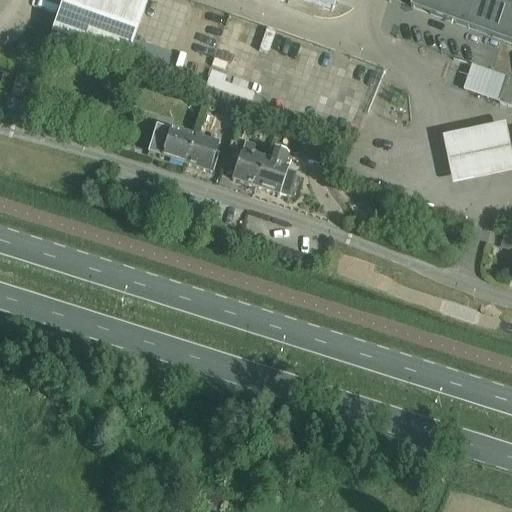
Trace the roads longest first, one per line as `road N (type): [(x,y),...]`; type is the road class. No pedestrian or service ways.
road 1 (unclassified): [(511,302),(348,239),(0,129)]
road 2 (primary): [(511,404),(0,242)]
road 3 (primary): [(0,300),(511,460)]
road 4 (unclassified): [(376,0),(365,32),(350,40),(225,0)]
